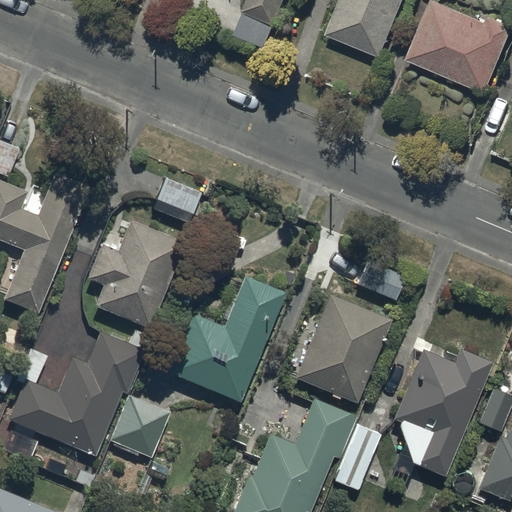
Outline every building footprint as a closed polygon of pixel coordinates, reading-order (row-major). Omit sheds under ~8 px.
[(248,0),(243,12),(275,25),(285,0),(248,0)] [(341,0),(327,35),(381,57),(404,0),(341,0)] [(432,0),(407,60),(486,93),(511,31),(511,25),(489,16),(487,22),(433,0),(432,0)] [(19,150),(0,142),(0,174),(7,178),(19,150)] [(28,193),(0,181),(0,241),(23,251),(3,301),(38,315),(89,188),(54,174),(37,217),(21,210),(28,193)] [(165,179),(153,210),(188,225),(201,193),(165,179)] [(103,286),(94,308),(150,330),(185,243),(130,221),(117,253),(101,246),(87,280),(103,286)] [(356,286),(395,302),(405,277),(367,261),(356,286)] [(168,375),(240,405),(286,294),(244,277),(223,327),(192,315),(168,375)] [(294,380),(356,406),(391,322),(329,296),(294,380)] [(8,422),(96,458),(122,394),(126,396),(145,351),(100,333),(87,364),(72,358),(57,394),(24,381),(8,422)] [(411,466),(444,479),(492,364),(459,350),(453,364),(422,351),(392,421),(399,424),(411,466)] [(478,424),(500,433),(511,404),(511,396),(493,389),(478,424)] [(110,442),(151,459),(170,414),(129,397),(110,442)] [(311,511),(333,459),(339,461),(356,418),(313,400),(294,446),(270,435),(252,479),(248,477),(233,511),(311,511)] [(477,491),(511,505),(511,422),(505,440),(499,437),(477,491)] [(334,483),(358,492),(380,436),(356,427),(334,483)] [(52,511),(0,490),(0,511),(52,511)]
